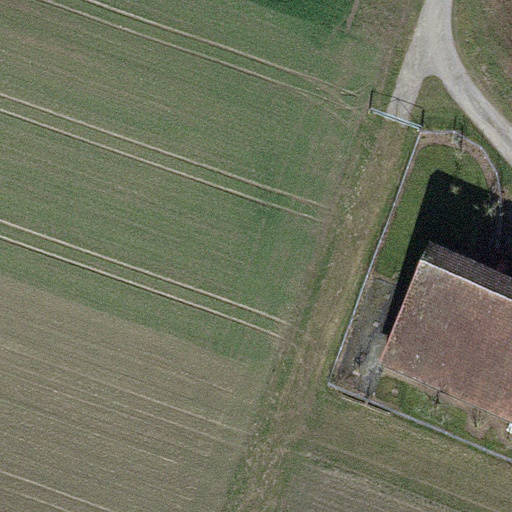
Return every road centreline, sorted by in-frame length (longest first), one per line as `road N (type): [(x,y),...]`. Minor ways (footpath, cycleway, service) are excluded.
road 1 (track): [(433,52),(270,511)]
road 2 (track): [(433,52),(511,145)]
